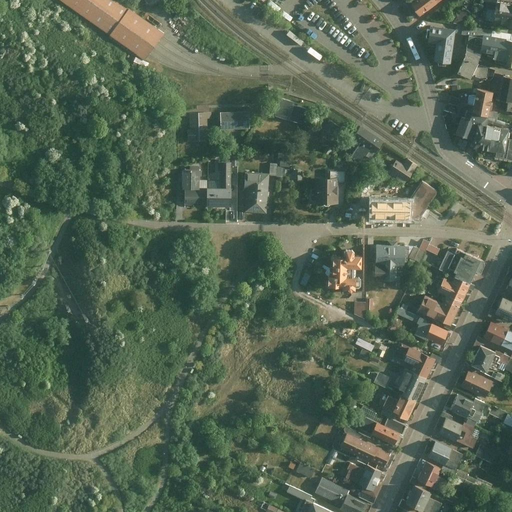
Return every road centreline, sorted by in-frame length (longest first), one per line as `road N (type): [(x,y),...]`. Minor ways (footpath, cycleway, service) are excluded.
road 1 (residential): [(381,511),(508,242)]
road 2 (residential): [(382,0),(412,44),(442,143),(508,196)]
road 3 (residential): [(300,233),(427,232),(508,242)]
road 4 (residential): [(174,227),(300,233)]
